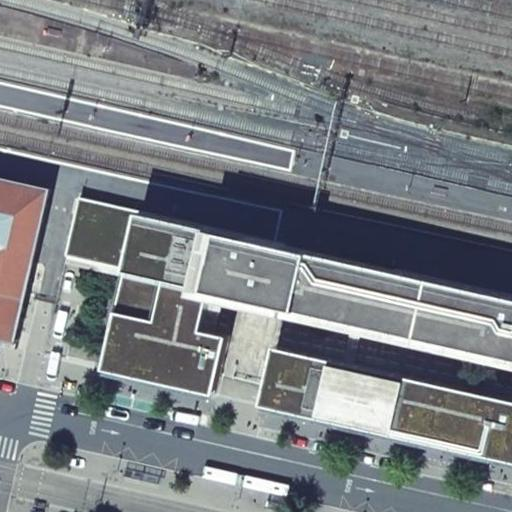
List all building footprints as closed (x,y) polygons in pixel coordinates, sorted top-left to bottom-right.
[(0,336),(17,340),(27,299),(26,298),(52,190),(0,178),(0,336)] [(223,290),(292,305),(296,290),(279,286),(289,245),(81,197),(67,255),(128,269),(105,367),(217,393),(230,334),(214,330),(223,290)] [(367,281),(371,265),(312,252),(309,268),(367,281)] [(511,294),(396,268),(386,311),(368,307),(364,322),(511,354),(511,294)] [(292,305),(364,322),(368,307),(296,290),(292,305)] [(263,404),(511,460),(511,397),(276,344),(263,404)] [(163,475),(124,466),(122,474),(126,475),(161,483),(162,479),(163,475)] [(285,504),(268,500),(266,508),(284,511),(284,508),(285,504)]
